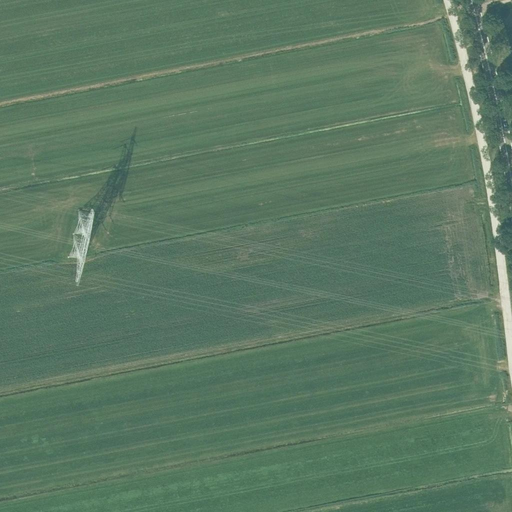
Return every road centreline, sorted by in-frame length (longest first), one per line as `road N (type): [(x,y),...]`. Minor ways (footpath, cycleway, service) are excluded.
road 1 (unclassified): [(511,351),(474,106),(447,0)]
road 2 (tertiary): [(511,173),(470,0)]
